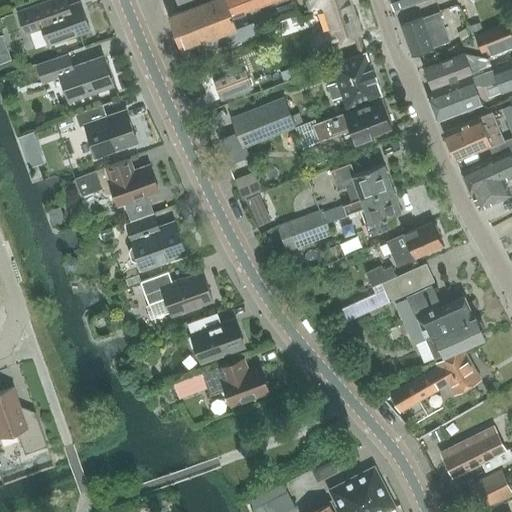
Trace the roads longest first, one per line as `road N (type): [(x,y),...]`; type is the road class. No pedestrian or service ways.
road 1 (tertiary): [(424,511),(398,460),(283,322),(239,254),(124,0)]
road 2 (residential): [(511,293),(412,97),(377,0)]
